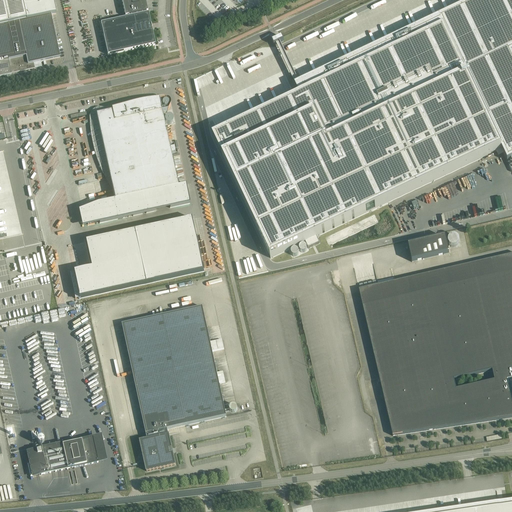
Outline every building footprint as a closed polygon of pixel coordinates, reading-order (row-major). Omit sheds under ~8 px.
[(0,0),(0,78),(11,76),(11,74),(35,69),(34,63),(60,58),(51,15),(56,14),(52,0),(0,0)] [(101,24),(107,55),(155,45),(152,30),(151,31),(150,29),(151,28),(151,26),(150,26),(149,25),(149,24),(150,24),(148,13),(146,14),(146,12),(148,12),(145,0),(121,0),(125,17),(128,16),(128,17),(101,24)] [(299,95),(212,136),(271,259),(306,242),(309,248),(314,246),(320,243),(316,237),(367,213),(501,149),(507,162),(511,159),(511,54),(511,53),(511,0),(475,0),(442,16),(295,85),(299,95)] [(282,37),(272,42),(274,46),(283,41),(282,37)] [(266,45),(240,55),(242,61),(268,52),(266,45)] [(236,59),(223,64),(227,74),(234,71),(233,68),(238,65),(236,59)] [(112,112),(96,115),(115,200),(114,200),(118,219),(190,204),(185,185),(178,186),(171,154),(175,153),(174,145),(169,146),(162,112),(159,101),(159,100),(158,100),(155,100),(153,100),(151,100),(148,101),(147,101),(145,101),(143,102),(141,102),(139,102),(137,103),(136,103),(134,104),(131,104),(126,106),(122,107),(115,109),(111,110),(112,112)] [(164,119),(164,120),(164,121),(165,122),(165,123),(166,124),(167,124),(168,124),(169,124),(170,124),(171,124),(172,123),(173,122),(173,121),(173,120),(173,119),(172,118),(172,117),(171,117),(171,116),(170,116),(169,116),(168,116),(167,116),(166,117),(165,117),(165,118),(164,119)] [(64,135),(71,174),(76,174),(69,134),(64,135)] [(91,269),(73,272),(79,299),(160,281),(204,272),(193,219),(85,242),(91,269)] [(459,242),(459,241),(459,240),(459,239),(458,238),(457,237),(457,236),(456,236),(455,236),(454,236),(453,236),(452,236),(451,236),(450,237),(449,238),(449,239),(448,240),(448,241),(448,242),(448,243),(449,244),(449,245),(450,246),(451,246),(452,247),(453,247),(454,247),(455,247),(456,247),(457,246),(458,245),(459,244),(459,243),(459,242)] [(445,237),(408,246),(412,262),(449,253),(445,237)] [(511,255),(359,291),(371,342),(393,436),(440,429),(511,418),(511,255)] [(226,417),(203,307),(122,325),(146,434),(147,440),(140,441),(147,472),(175,465),(169,435),(167,430),(226,417)] [(215,351),(225,349),(223,339),(213,342),(215,351)] [(41,475),(68,469),(74,467),(74,468),(98,463),(93,438),(69,443),(69,442),(62,443),(62,445),(45,448),(45,447),(41,447),(42,449),(36,450),(41,475)] [(511,511),(511,500),(499,503),(481,506),(437,511),(511,511)]
